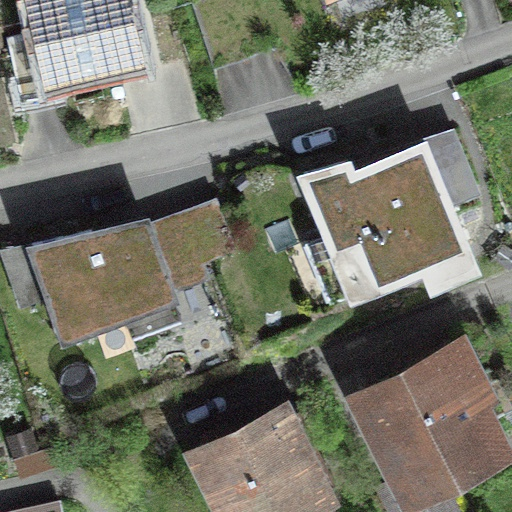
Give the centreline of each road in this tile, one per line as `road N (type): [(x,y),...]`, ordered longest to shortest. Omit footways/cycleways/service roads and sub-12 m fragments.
road 1 (residential): [(0,188),(223,136),(511,42)]
road 2 (residential): [(511,299),(209,415)]
